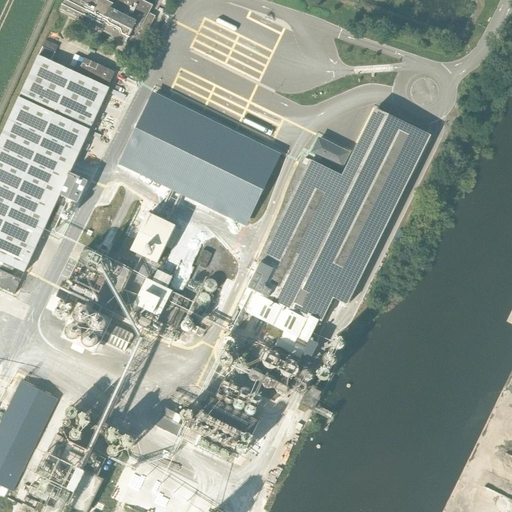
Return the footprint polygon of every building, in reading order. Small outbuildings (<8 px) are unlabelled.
[(149,13),(153,5),(142,0),(65,0),(60,11),(126,44),(128,39),(141,46),(156,16),(149,13)] [(54,29),(51,36),(73,45),(76,38),(54,29)] [(70,173),(77,158),(83,147),(89,150),(96,135),(90,131),(109,88),(108,87),(115,72),(84,58),(77,74),(38,56),(0,139),(0,261),(25,273),(60,196),(78,204),(88,181),(70,173)] [(118,165),(246,227),(281,155),(154,93),(118,165)] [(298,280),(333,298),(350,305),(436,130),(379,102),(346,170),(343,169),(338,167),(336,171),(340,173),(327,200),(335,204),(298,280)] [(333,298),(298,280),(335,204),(327,200),(340,173),(336,171),(338,167),(343,169),(351,153),(318,137),(310,153),(315,156),(313,159),(305,155),(291,183),(297,186),(259,262),(270,268),(263,282),(253,277),(231,321),(235,323),(234,325),(245,330),(252,316),(273,326),(269,336),(278,340),(274,347),(300,360),(308,343),(310,339),(314,341),(317,336),(313,334),(317,325),(320,327),(333,298)] [(132,251),(158,264),(176,226),(150,213),(132,251)] [(0,287),(15,294),(21,279),(0,269),(0,287)] [(189,336),(176,329),(190,300),(172,291),(147,280),(128,320),(184,346),(189,336)] [(73,342),(96,351),(115,307),(112,306),(114,301),(108,298),(109,296),(79,283),(76,290),(62,284),(59,292),(53,289),(47,305),(69,314),(61,331),(75,337),(73,342)] [(0,424),(0,485),(14,492),(60,399),(22,380),(0,424)] [(312,412),(313,412),(319,401),(324,391),(310,384),(305,397),(304,396),(300,404),(298,409),(300,410),(292,427),(302,432),(312,412)] [(77,418),(78,415),(79,412),(77,409),(75,408),(72,408),(69,409),(68,411),(67,415),(70,419),(74,419),(77,418)] [(208,439),(233,452),(245,429),(201,409),(191,430),(161,414),(155,426),(203,449),(208,439)] [(194,417),(194,416),(194,414),(192,411),(191,410),(188,410),(187,410),(185,410),(183,412),(182,413),(182,414),(182,416),(182,417),(183,419),(184,420),(186,422),(189,422),(191,422),(193,420),(194,417)] [(80,511),(87,511),(104,479),(98,476),(106,459),(56,435),(28,493),(46,502),(49,496),(80,511)]
